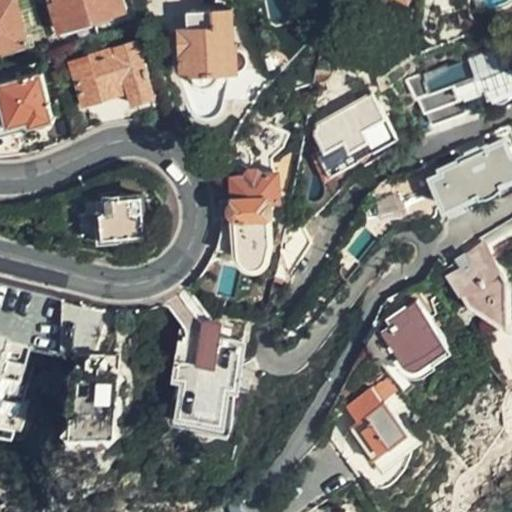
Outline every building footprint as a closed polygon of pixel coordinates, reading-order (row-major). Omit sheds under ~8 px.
[(0,0),(0,44),(28,38),(18,0),(0,0)] [(121,13),(117,0),(51,0),(59,28),(121,13)] [(237,44),(237,40),(233,40),(231,5),(186,7),(187,22),(178,23),(180,67),(192,67),(193,73),(197,79),(203,82),(210,80),(216,76),(218,70),(237,69),(237,65),(244,63),(247,57),(247,51),(243,45),(237,44)] [(68,59),(86,127),(89,126),(93,125),(94,119),(130,115),(138,121),(130,89),(142,85),(131,43),(68,59)] [(511,59),(510,60),(496,44),(471,55),(475,66),(479,76),(482,75),(491,93),(493,92),(497,98),(502,100),(508,99),(511,95),(511,59)] [(51,114),(40,69),(0,78),(0,121),(28,116),(30,121),(51,114)] [(465,110),(450,74),(418,87),(430,122),(465,110)] [(397,136),(371,92),(317,122),(316,131),(337,169),(397,136)] [(449,203),(511,172),(511,157),(504,138),(485,147),(483,144),(461,155),(462,158),(443,167),(445,169),(434,175),(449,203)] [(233,173),(235,197),(241,248),(242,252),(242,255),(244,257),(246,258),(248,259),(251,259),(256,258),(259,258),(261,257),(262,255),(263,253),(264,251),(263,244),(267,243),(268,237),(267,219),(273,218),(272,211),(274,210),(274,207),(275,204),(275,202),(274,199),(273,196),(278,195),(273,167),(233,173)] [(143,229),(141,190),(106,193),(107,206),(102,207),(103,230),(143,229)] [(232,210),(222,212),(222,214),(222,217),(221,220),(221,223),(221,226),(220,229),(220,231),(219,235),(218,237),(217,240),(216,243),(241,248),(235,197),(233,201),(232,210)] [(279,244),(273,276),(288,280),(311,243),(301,226),(279,244)] [(505,265),(487,238),(462,255),(467,263),(452,272),(473,304),(511,327),(511,293),(511,278),(504,267),(505,265)] [(449,342),(417,296),(396,311),(399,316),(384,327),(411,367),(449,342)] [(236,377),(241,336),(186,328),(179,369),(187,371),(183,405),(223,411),(229,377),(236,377)] [(29,386),(32,374),(29,374),(32,362),(31,361),(36,341),(0,330),(0,420),(23,428),(31,401),(28,399),(32,387),(29,386)] [(116,423),(121,348),(79,347),(78,367),(76,366),(74,420),(116,423)] [(406,428),(372,383),(347,403),(356,417),(348,424),(372,456),(406,428)]
